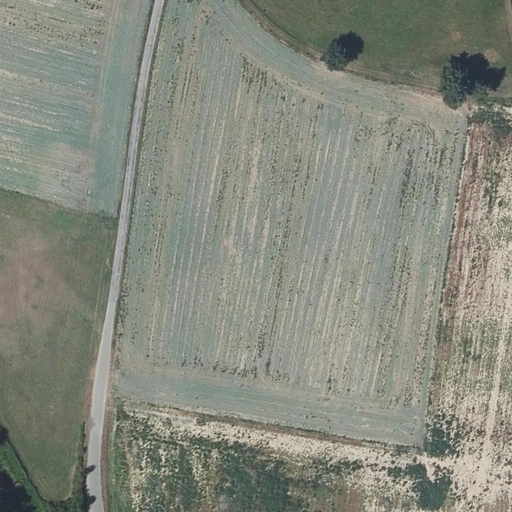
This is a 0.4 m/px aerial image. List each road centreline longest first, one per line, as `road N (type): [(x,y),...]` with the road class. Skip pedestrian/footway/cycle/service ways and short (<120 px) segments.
road 1 (unclassified): [(159,0),(105,348),(96,511)]
road 2 (track): [(511,94),(464,93),(347,67),(305,51),(246,0)]
